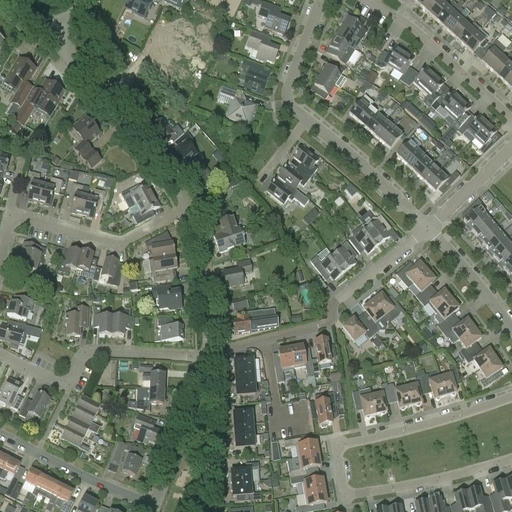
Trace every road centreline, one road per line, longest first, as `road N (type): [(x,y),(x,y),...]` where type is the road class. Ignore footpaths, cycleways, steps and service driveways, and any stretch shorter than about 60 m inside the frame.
road 1 (residential): [(511,459),(346,495),(335,444),(511,397)]
road 2 (residential): [(205,354),(329,324),(336,301),(428,230)]
road 3 (residential): [(205,354),(95,353),(83,356),(68,381),(56,381),(0,353)]
road 4 (tertiary): [(186,213),(154,159),(53,40)]
road 5 (residential): [(8,214),(121,244),(186,213)]
road 6 (residential): [(511,115),(373,0)]
road 7 (residential): [(151,511),(0,436)]
road 8 (residential): [(306,116),(428,230)]
road 9 (tertiary): [(205,354),(200,263),(186,213)]
road 10 (residential): [(324,0),(287,86),(288,100),(306,116)]
road 11 (residential): [(428,230),(511,330)]
